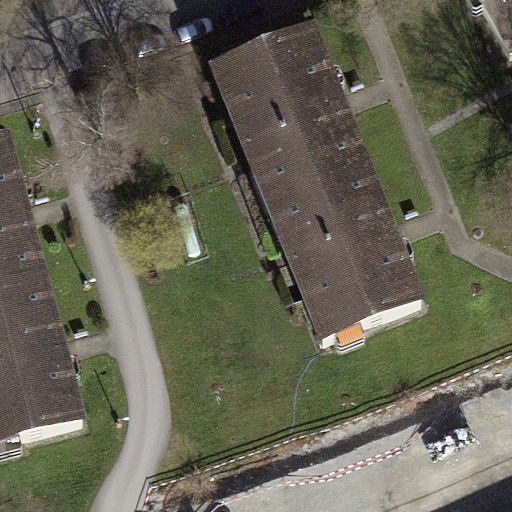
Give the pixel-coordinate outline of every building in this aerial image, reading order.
[(511,0),(464,0),(500,61),(511,54),(511,0)] [(260,210),(358,172),(304,35),(206,74),(260,210)] [(0,294),(36,285),(0,148),(0,294)] [(412,308),(358,172),(260,210),(314,347),(412,308)] [(59,371),(36,285),(0,294),(0,445),(74,426),(59,371)]
